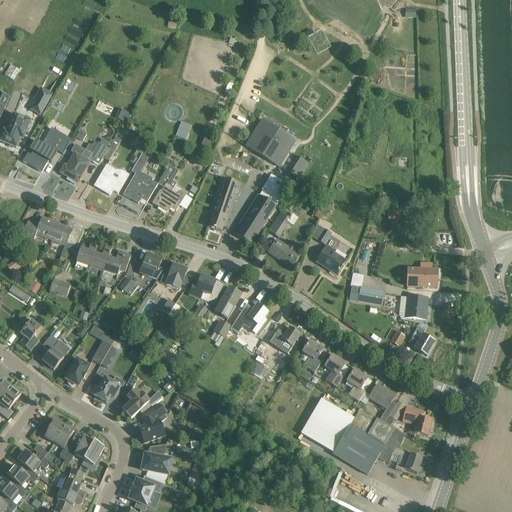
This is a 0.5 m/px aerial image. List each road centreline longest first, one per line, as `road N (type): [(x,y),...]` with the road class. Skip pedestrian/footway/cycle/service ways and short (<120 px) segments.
road 1 (residential): [(473,400),(418,380),(221,257),(0,185)]
road 2 (secondary): [(483,247),(468,191),(461,0)]
road 3 (residential): [(104,511),(123,450),(114,433),(47,392)]
road 4 (secondary): [(473,400),(501,305),(489,265)]
